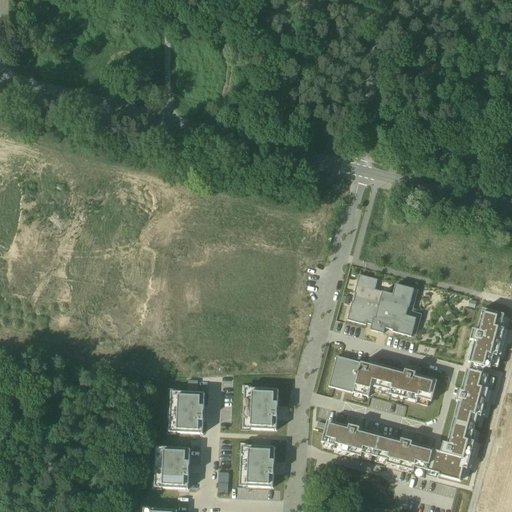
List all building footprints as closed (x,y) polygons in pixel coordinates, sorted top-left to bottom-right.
[(383,334),(385,328),(389,330),(393,331),(393,333),(411,337),(416,319),(407,317),(414,291),(396,286),(393,295),(375,290),(377,281),(360,276),(347,321),(366,326),(366,323),(372,325),(371,331),(383,334)] [(418,292),(414,291),(407,317),(416,319),(411,337),(416,339),(422,315),(413,313),(418,292)] [(435,294),(432,301),(440,304),(443,296),(435,294)] [(503,316),(483,311),(478,331),(475,331),(473,340),(475,340),(469,363),(489,368),(493,356),(497,357),(504,330),(500,329),(503,316)] [(428,336),(427,344),(436,345),(437,337),(428,336)] [(371,366),(361,364),(353,393),(368,397),(371,386),(391,391),(390,395),(417,402),(418,398),(431,402),(437,381),(372,363),(371,366)] [(489,376),(467,370),(461,392),(460,391),(457,401),(459,402),(447,444),(444,443),(441,453),(440,453),(434,474),(460,481),(464,469),(468,470),(475,442),(471,441),(478,415),(481,416),(488,390),(485,389),(489,376)] [(198,381),(188,381),(187,392),(198,392),(198,381)] [(252,388),(243,387),(242,394),(244,394),(243,410),(242,410),(242,415),(244,415),(243,424),(241,423),(240,432),(250,432),(250,430),(276,431),(278,391),(252,389),(252,388)] [(179,392),(169,391),(169,398),(171,398),(170,414),(168,414),(168,419),(170,419),(170,428),(167,427),(167,436),(176,436),(177,434),(203,435),(205,395),(179,393),(179,392)] [(433,450),(328,421),(321,443),(334,447),(333,450),(362,458),(363,454),(387,461),(386,464),(414,472),(415,468),(427,472),(433,450)] [(249,445),(240,445),(240,452),(241,452),(241,467),(239,467),(239,473),(241,473),(240,481),(238,481),(238,489),(247,489),(247,487),(274,489),(276,448),(249,447),(249,445)] [(164,446),(154,446),(154,453),(155,453),(155,468),(153,468),(153,474),(155,474),(154,482),(152,482),(152,490),(161,490),(161,488),(188,490),(190,449),(163,448),(164,446)] [(229,473),(218,473),(218,484),(229,484),(229,473)] [(229,484),(218,484),(217,494),(228,495),(229,484)]
